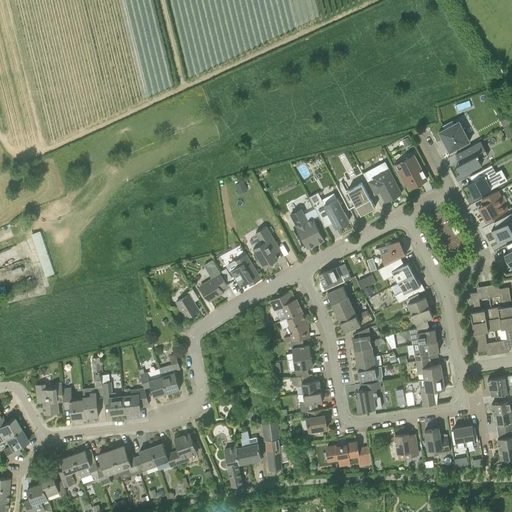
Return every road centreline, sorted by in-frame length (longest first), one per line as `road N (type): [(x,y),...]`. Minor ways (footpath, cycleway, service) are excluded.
road 1 (residential): [(148,511),(296,482),(511,479)]
road 2 (track): [(0,136),(23,159),(318,26)]
road 3 (residential): [(48,440),(190,415),(201,387),(194,334),(300,271)]
road 4 (residential): [(458,369),(455,407),(345,420),(328,331),(300,271)]
road 5 (residential): [(439,282),(483,256),(453,194)]
